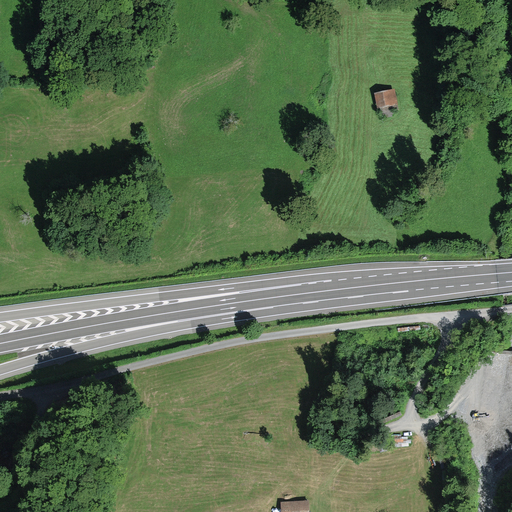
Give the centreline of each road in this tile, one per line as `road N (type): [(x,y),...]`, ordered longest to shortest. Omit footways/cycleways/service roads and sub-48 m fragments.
road 1 (track): [(511,309),(364,319),(230,340),(0,396)]
road 2 (trunk): [(293,294),(177,294),(0,316)]
road 3 (trunk): [(293,294),(511,272)]
road 4 (trunk): [(0,370),(130,335),(176,311)]
road 5 (trunk): [(0,343),(176,311)]
